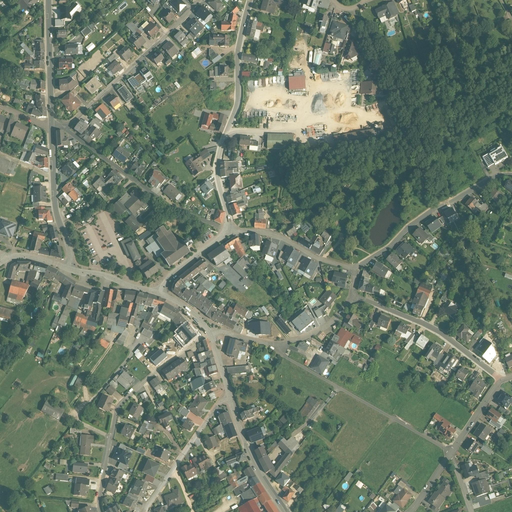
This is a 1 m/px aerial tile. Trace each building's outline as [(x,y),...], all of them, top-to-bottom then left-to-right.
[(29,0),(28,0),(22,0),(18,3),(16,5),(23,14),(34,5),(30,0),(29,0)] [(179,0),(173,0),(170,4),(179,13),(186,6),(180,1),(179,0)] [(222,5),(216,0),(211,0),(208,4),(216,11),(222,5)] [(264,0),(264,3),(262,12),(272,14),(275,3),(287,7),(288,3),(289,3),(289,1),(287,0),(264,0)] [(319,2),(319,0),(312,0),(310,7),(309,9),(316,11),(319,2)] [(171,10),(165,4),(162,7),(167,11),(169,12),(171,10)] [(234,6),(229,11),(232,13),(234,16),(239,10),(234,6)] [(390,6),(386,8),(385,7),(383,8),(383,9),(376,12),(379,20),(386,17),(389,21),(395,18),(395,17),(391,9),(390,6)] [(396,7),(391,9),(395,17),(399,15),(396,7)] [(210,15),(202,8),(196,15),(200,19),(203,22),(204,22),(210,15)] [(70,21),(70,15),(70,10),(61,10),(61,21),(64,21),(70,21)] [(169,12),(167,11),(162,16),(165,19),(164,20),(169,24),(175,18),(169,12)] [(229,16),(227,24),(222,24),(221,31),(227,31),(228,32),(229,31),(234,32),(234,27),(234,25),(235,25),(237,18),(235,18),(235,16),(234,16),(232,13),(229,16)] [(202,30),(192,20),(185,27),(191,33),(195,37),(202,30)] [(332,20),(327,36),(330,37),(334,24),(335,24),(336,21),(332,20)] [(97,24),(94,21),(88,27),(91,30),(95,28),(94,27),(97,24)] [(257,23),(250,21),(248,29),(255,31),(257,23)] [(265,25),(257,23),(255,31),(260,32),(263,33),(265,25)] [(152,24),(147,28),(148,29),(145,32),(148,34),(147,35),(148,35),(151,38),(155,35),(155,34),(159,31),(152,24)] [(335,24),(334,24),(330,37),(334,38),(338,39),(343,41),(347,28),(335,24)] [(88,27),(81,33),(85,39),(92,33),(88,27)] [(255,31),(248,29),(246,37),(258,40),(260,32),(255,31)] [(185,37),(180,32),(177,35),(178,35),(174,39),(182,47),(188,42),(185,38),(185,37)] [(76,37),(73,33),(67,38),(70,42),(76,37)] [(137,34),(133,38),(131,37),(128,40),(129,41),(138,51),(141,48),(140,47),(145,43),(140,37),(137,34)] [(220,37),(209,37),(209,45),(210,46),(213,46),(216,46),(218,45),(218,43),(218,41),(220,41),(220,37)] [(229,37),(220,37),(220,41),(220,43),(220,48),(228,48),(229,37)] [(356,43),(349,41),(345,57),(344,58),(345,59),(346,59),(346,60),(346,61),(348,61),(349,61),(349,60),(351,60),(351,59),(359,55),(356,49),(356,50),(355,47),(356,43)] [(167,46),(163,50),(171,59),(178,52),(169,43),(166,45),(167,46)] [(43,45),(36,45),(36,50),(33,50),(33,52),(36,52),(36,53),(44,53),(43,45)] [(77,46),(70,46),(70,47),(66,47),(66,55),(77,55),(77,46)] [(133,56),(126,48),(120,54),(119,55),(121,57),(125,62),(133,56)] [(116,50),(112,53),(113,54),(118,59),(121,57),(119,55),(120,54),(116,50)] [(212,50),(209,50),(209,56),(212,61),(218,58),(212,50)] [(158,53),(154,57),(154,56),(151,59),(158,67),(160,66),(159,63),(163,59),(161,56),(160,56),(158,53)] [(70,69),(70,61),(59,61),(59,69),(70,69)] [(269,69),(270,63),(261,61),(261,66),(263,67),(263,68),(269,69)] [(115,62),(107,69),(110,72),(114,76),(118,72),(119,73),(123,70),(116,62),(115,62)] [(224,67),(224,65),(219,65),(220,67),(219,67),(219,68),(219,77),(228,77),(228,67),(224,67)] [(153,79),(146,68),(141,71),(142,73),(140,74),(146,82),(147,83),(153,79)] [(140,74),(135,78),(141,86),(146,82),(140,74)] [(303,76),(289,78),(290,89),(305,88),(303,76)] [(102,86),(94,78),(84,87),(92,96),(102,86)] [(131,78),(127,81),(134,90),(136,89),(137,90),(142,87),(141,86),(135,78),(132,80),(131,78)] [(74,84),(70,80),(67,82),(60,82),(60,92),(68,91),(69,91),(75,85),(74,84)] [(75,85),(69,91),(71,93),(72,92),(74,89),(79,85),(76,82),(74,84),(75,85)] [(378,84),(366,84),(366,95),(372,96),(372,94),(376,94),(376,89),(378,89),(378,84)] [(124,87),(118,92),(127,104),(127,103),(126,102),(129,100),(130,101),(133,99),(124,87)] [(71,93),(62,101),(61,101),(72,113),(80,106),(73,98),(76,96),(72,92),(71,93)] [(213,100),(216,105),(226,99),(229,99),(229,97),(227,93),(226,93),(220,96),(213,100)] [(44,97),(38,97),(35,96),(36,100),(37,108),(38,109),(45,109),(44,105),(44,97)] [(113,96),(107,100),(113,109),(119,104),(116,100),(113,96)] [(229,105),(229,99),(226,99),(216,105),(219,110),(223,107),(225,107),(228,107),(229,105)] [(35,107),(26,104),(23,109),(32,113),(31,115),(38,118),(38,109),(37,108),(35,107)] [(97,114),(103,121),(110,115),(102,105),(95,111),(97,114)] [(103,121),(97,114),(94,117),(101,122),(102,123),(103,121)] [(213,117),(206,114),(202,128),(209,130),(210,127),(213,119),(213,117)] [(226,118),(214,114),(213,117),(213,119),(219,121),(224,123),(226,118)] [(99,125),(93,120),(89,125),(93,128),(98,131),(102,127),(99,125)] [(81,121),(74,130),(81,135),(82,136),(85,131),(88,127),(81,121)] [(27,129),(17,124),(13,133),(23,138),(27,129)] [(224,127),(217,125),(216,129),(215,132),(222,134),(224,127)] [(89,134),(85,131),(82,136),(81,135),(80,137),(89,144),(95,136),(97,138),(101,133),(98,131),(93,128),(89,134)] [(378,130),(334,138),(336,153),(381,144),(378,130)] [(294,136),(268,135),(268,150),(294,150),(294,136)] [(250,139),(240,138),(240,146),(250,147),(250,142),(250,139)] [(65,140),(64,140),(57,140),(57,148),(67,147),(68,141),(68,139),(65,139),(65,140)] [(45,150),(36,147),(35,154),(43,156),(43,155),(45,150)] [(495,166),(508,159),(502,148),(489,155),(495,166)] [(128,156),(118,149),(113,156),(123,163),(128,156)] [(206,150),(198,156),(201,161),(210,156),(206,150)] [(35,155),(29,154),(25,163),(31,165),(32,161),(35,155)] [(482,158),(488,168),(494,165),(489,155),(482,158)] [(193,159),(187,164),(189,167),(195,162),(197,165),(201,161),(198,156),(193,159)] [(10,163),(0,158),(0,172),(5,175),(8,170),(11,163),(10,163)] [(48,160),(40,160),(40,165),(40,170),(48,169),(48,160)] [(195,162),(189,167),(195,176),(202,171),(197,165),(195,162)] [(17,166),(11,163),(10,163),(11,163),(8,170),(14,172),(17,166)] [(71,163),(63,170),(64,172),(64,173),(66,175),(66,174),(69,177),(71,175),(72,175),(75,173),(74,172),(77,170),(71,163)] [(136,163),(133,167),(131,170),(139,177),(144,170),(136,163)] [(114,170),(108,176),(110,178),(113,181),(118,175),(114,170)] [(36,177),(37,174),(31,172),(28,180),(32,181),(33,176),(36,177)] [(158,176),(154,172),(153,173),(152,173),(151,173),(150,174),(150,175),(150,176),(150,177),(149,178),(151,179),(148,183),(151,185),(151,186),(152,187),(153,187),(154,187),(156,189),(159,185),(161,186),(165,181),(162,178),(162,177),(161,176),(160,175),(159,175),(158,176)] [(118,175),(113,181),(117,186),(123,180),(118,175)] [(239,176),(229,177),(231,189),(237,188),(240,188),(239,176)] [(110,178),(104,183),(107,186),(113,181),(110,178)] [(104,183),(99,179),(93,186),(97,190),(104,183)] [(107,186),(100,193),(100,194),(101,193),(106,198),(115,188),(117,186),(113,181),(107,186)] [(208,182),(201,188),(206,195),(213,190),(208,182)] [(104,183),(97,190),(100,193),(107,186),(104,183)] [(167,183),(161,190),(164,192),(169,186),(167,183)] [(74,191),(68,185),(63,190),(68,196),(74,191)] [(179,194),(169,186),(164,192),(164,193),(173,201),(179,194)] [(35,188),(34,188),(35,196),(46,196),(45,188),(41,188),(35,188)] [(497,189),(493,194),(493,193),(489,198),(496,203),(503,194),(497,189)] [(74,191),(68,196),(74,203),(80,198),(74,191)] [(134,191),(130,195),(132,197),(130,199),(126,194),(112,208),(113,210),(120,217),(126,212),(127,210),(133,216),(133,215),(136,219),(139,216),(136,213),(142,207),(145,210),(148,207),(140,198),(140,197),(134,191)] [(233,195),(226,198),(228,204),(236,202),(235,199),(233,195)] [(478,203),(472,198),(469,202),(475,207),(478,204),(478,203)] [(475,207),(469,202),(465,206),(472,211),(475,207)] [(481,207),(478,210),(482,213),(484,215),(488,209),(483,205),(481,207)] [(234,209),(230,210),(232,217),(240,214),(237,208),(234,209)] [(446,216),(448,220),(455,216),(452,210),(445,214),(446,216)] [(224,213),(218,211),(217,212),(214,221),(221,224),(224,213)] [(44,212),(38,212),(38,213),(39,221),(47,220),(47,223),(52,222),(52,218),(50,218),(49,212),(44,212)] [(131,217),(125,223),(135,233),(143,226),(136,219),(133,215),(133,216),(131,217)] [(434,218),(426,224),(430,231),(439,225),(434,218)] [(15,227),(6,225),(7,223),(0,220),(0,235),(9,238),(9,237),(12,237),(15,227)] [(296,223),(285,231),(290,236),(299,229),(297,226),(298,225),(296,223)] [(301,229),(305,233),(312,227),(308,223),(301,229)] [(51,230),(50,230),(52,241),(58,240),(56,229),(51,230)] [(178,245),(169,233),(167,234),(163,229),(156,234),(148,240),(151,245),(157,241),(165,253),(161,256),(169,267),(189,253),(187,250),(192,247),(188,242),(184,245),(182,242),(178,245)] [(333,234),(326,230),(322,236),(325,237),(325,242),(327,244),(333,234)] [(427,237),(420,230),(414,236),(419,241),(420,240),(423,243),(427,239),(428,238),(427,237)] [(45,235),(35,233),(33,239),(41,241),(44,242),(45,235)] [(211,233),(202,239),(205,242),(213,237),(211,233)] [(259,236),(252,236),(252,241),(253,241),(253,247),(260,247),(260,242),(261,241),(261,239),(259,238),(259,236)] [(242,248),(237,237),(231,240),(225,244),(228,248),(233,244),(237,251),(242,248)] [(45,250),(39,249),(41,241),(33,239),(30,252),(44,255),(45,250)] [(140,259),(131,239),(121,243),(127,257),(131,256),(134,262),(140,259)] [(311,245),(301,239),(298,244),(310,250),(313,246),(311,245)] [(165,253),(157,241),(151,245),(146,248),(150,253),(153,251),(158,258),(161,256),(165,253)] [(276,245),(267,242),(263,254),(272,257),(274,252),(276,245)] [(324,249),(316,244),(311,251),(319,256),(324,249)] [(398,251),(402,254),(406,259),(414,250),(408,245),(407,246),(405,244),(398,251)] [(213,261),(216,266),(227,259),(229,262),(233,259),(230,257),(229,255),(225,250),(222,246),(207,256),(211,262),(212,261),(213,261)] [(60,247),(54,248),(55,252),(51,251),(51,252),(50,257),(61,260),(61,254),(60,247)] [(294,251),(288,248),(284,253),(282,259),(288,263),(294,251)] [(294,251),(288,263),(294,266),(296,262),(300,255),(294,251)] [(245,255),(238,254),(233,257),(232,259),(248,274),(254,268),(245,255)] [(402,264),(392,254),(387,260),(393,266),(393,267),(396,270),(402,264)] [(299,270),(305,273),(311,262),(305,259),(302,265),(299,270)] [(158,272),(150,261),(146,264),(142,267),(139,269),(147,280),(158,272)] [(201,261),(193,267),(196,271),(196,270),(199,273),(206,267),(205,266),(201,261)] [(305,273),(311,277),(314,272),(318,266),(311,262),(305,273)] [(17,263),(12,266),(8,279),(13,281),(16,271),(17,271),(17,263)] [(31,263),(17,263),(17,271),(29,271),(31,263)] [(44,266),(32,263),(31,263),(29,271),(37,273),(37,271),(42,273),(44,266)] [(249,275),(237,263),(233,268),(244,279),(249,275)] [(380,266),(377,264),(373,271),(385,278),(388,271),(383,269),(383,268),(380,266)] [(58,272),(48,267),(45,274),(45,275),(43,278),(48,280),(49,279),(53,281),(55,278),(58,272)] [(193,267),(189,270),(194,277),(199,273),(196,270),(196,271),(193,267)] [(189,270),(178,278),(182,282),(184,285),(192,278),(194,277),(189,270)] [(371,274),(364,270),(362,278),(369,280),(371,274)] [(37,273),(29,271),(26,285),(30,287),(32,283),(33,283),(34,281),(36,278),(37,273)] [(63,275),(58,272),(55,278),(60,281),(63,275)] [(347,276),(335,273),(334,278),(335,278),(334,283),(339,284),(344,285),(345,281),(346,281),(347,276)] [(184,285),(182,282),(179,285),(178,286),(179,287),(179,288),(185,292),(187,288),(194,294),(195,292),(200,285),(201,286),(207,280),(202,276),(195,282),(192,278),(184,285)] [(68,287),(62,299),(68,302),(76,284),(65,277),(63,283),(68,287)] [(179,288),(177,287),(178,286),(179,285),(182,282),(178,278),(175,282),(173,286),(172,290),(172,292),(180,298),(185,292),(179,288)] [(369,280),(362,278),(362,279),(359,291),(366,293),(368,285),(369,280)] [(200,285),(195,292),(201,296),(204,292),(206,289),(208,290),(213,284),(207,280),(201,286),(200,285)] [(33,283),(32,283),(30,287),(28,289),(36,293),(39,287),(39,286),(41,284),(34,281),(33,283)] [(26,285),(12,282),(8,298),(17,300),(22,301),(28,289),(30,287),(26,285)] [(432,289),(421,283),(420,288),(431,293),(432,289)] [(368,285),(366,293),(372,294),(374,287),(368,285)] [(85,289),(78,287),(77,291),(75,297),(77,298),(81,300),(83,294),(85,289)] [(381,290),(374,287),(372,294),(379,296),(381,290)] [(194,294),(187,288),(185,292),(180,298),(188,303),(188,302),(194,294)] [(431,293),(420,288),(417,295),(428,299),(431,293)] [(337,297),(328,290),(325,294),(326,295),(323,299),(324,299),(321,302),(325,305),(328,308),(329,308),(337,297)] [(96,293),(89,291),(87,296),(85,302),(84,306),(87,306),(91,307),(96,293)] [(125,292),(113,291),(112,302),(114,303),(119,304),(120,297),(124,298),(125,292)] [(104,292),(96,293),(94,303),(96,304),(100,305),(104,292)] [(136,293),(125,292),(124,298),(128,298),(129,300),(129,301),(133,302),(136,293)] [(201,296),(195,292),(194,294),(188,302),(197,308),(203,298),(201,296)] [(148,296),(138,293),(135,304),(139,305),(139,304),(145,306),(146,303),(148,296)] [(446,293),(441,300),(444,303),(449,295),(446,293)] [(428,299),(417,295),(413,304),(417,306),(424,309),(428,299)] [(155,298),(148,296),(146,303),(152,305),(155,298)] [(62,299),(55,297),(54,301),(67,306),(68,302),(62,299)] [(81,300),(77,298),(73,309),(78,310),(81,300)] [(165,301),(155,298),(152,305),(158,307),(155,313),(159,314),(164,304),(165,301)] [(203,298),(197,308),(200,310),(206,300),(203,298)] [(206,300),(200,310),(204,313),(210,303),(206,300)] [(454,306),(448,302),(443,309),(447,312),(446,314),(454,319),(458,312),(460,310),(454,306)] [(210,303),(204,313),(206,315),(211,307),(213,304),(210,303)] [(179,312),(164,304),(159,314),(159,315),(164,318),(165,317),(172,321),(177,315),(178,313),(179,312)] [(237,304),(233,311),(236,313),(245,318),(249,311),(237,304)] [(424,309),(417,306),(413,314),(421,317),(424,309)] [(16,311),(1,307),(0,309),(0,314),(13,318),(16,311)] [(216,310),(211,307),(206,315),(211,319),(216,312),(217,310),(216,309),(216,310)] [(319,319),(323,316),(320,311),(319,309),(319,308),(314,311),(319,319)] [(65,309),(62,315),(61,315),(58,324),(63,327),(70,311),(65,309)] [(147,313),(143,311),(142,313),(141,315),(140,319),(142,320),(144,321),(148,313),(147,313)] [(223,315),(216,312),(211,319),(218,323),(223,315)] [(305,312),(299,318),(307,328),(314,323),(308,316),(305,312)] [(110,313),(109,313),(108,318),(106,327),(113,328),(113,326),(126,329),(129,317),(125,317),(112,314),(110,313)] [(153,315),(148,313),(144,321),(141,327),(145,328),(149,331),(152,325),(157,317),(153,315)] [(187,323),(178,313),(177,315),(172,321),(179,329),(187,323)] [(84,317),(76,314),(71,330),(80,333),(81,331),(82,331),(86,325),(88,318),(84,317)] [(358,318),(350,314),(345,323),(353,327),(354,326),(359,328),(362,324),(357,320),(358,318)] [(224,316),(223,315),(218,323),(224,326),(228,318),(224,316)] [(281,319),(285,324),(287,322),(281,315),(279,317),(281,319)] [(381,316),(378,325),(387,329),(391,321),(386,319),(386,318),(381,316)] [(108,318),(101,317),(99,327),(106,328),(106,327),(108,318)] [(91,319),(88,318),(86,325),(82,331),(92,334),(96,329),(98,322),(94,321),(91,319)] [(137,318),(135,318),(133,325),(137,326),(139,327),(142,320),(140,319),(137,318)] [(299,318),(292,323),(295,327),(301,333),(307,328),(299,318)] [(228,319),(224,326),(232,331),(235,326),(236,323),(232,321),(228,319)] [(287,335),(292,331),(285,324),(281,319),(277,323),(287,335)] [(248,330),(255,330),(255,325),(256,324),(255,320),(248,322),(248,330)] [(193,331),(187,323),(179,329),(175,333),(177,335),(175,338),(184,347),(186,345),(186,346),(196,337),(194,334),(195,334),(192,331),(193,331)] [(258,336),(270,335),(269,327),(266,328),(265,324),(256,324),(255,325),(255,330),(256,333),(256,336),(258,336)] [(409,329),(401,324),(399,329),(400,329),(398,332),(406,336),(409,329)] [(243,328),(239,325),(238,328),(235,332),(240,335),(243,331),(243,328)] [(464,326),(456,335),(459,338),(460,337),(467,343),(472,337),(467,333),(469,330),(464,326)] [(352,335),(341,329),(337,337),(335,335),(331,341),(339,346),(343,348),(344,349),(349,339),(352,335)] [(125,331),(118,340),(124,343),(128,333),(125,331)] [(154,334),(149,331),(145,336),(150,339),(154,334)] [(405,342),(408,344),(414,336),(412,334),(405,342)] [(408,344),(405,349),(408,351),(418,339),(414,336),(408,344)] [(425,338),(422,336),(422,337),(416,345),(423,350),(429,342),(425,339),(425,338)] [(110,343),(100,337),(97,343),(106,349),(110,343)] [(207,340),(203,342),(205,348),(206,353),(211,351),(207,340)] [(238,342),(232,340),(231,343),(229,350),(227,355),(232,357),(232,359),(237,360),(240,350),(246,352),(248,345),(242,343),(238,342)] [(331,341),(324,353),(332,357),(336,351),(339,346),(331,341)] [(479,356),(483,359),(491,348),(492,346),(485,341),(482,345),(477,351),(481,354),(479,356)] [(304,343),(300,344),(298,348),(306,352),(309,346),(304,343)] [(205,348),(201,349),(199,344),(197,345),(200,355),(205,354),(206,353),(205,348)] [(146,349),(141,345),(137,350),(142,354),(146,349)] [(434,345),(428,354),(432,357),(433,356),(436,358),(438,354),(440,355),(441,354),(443,351),(437,347),(437,348),(434,346),(434,345)] [(494,351),(491,348),(483,359),(490,364),(493,360),(496,357),(494,351)] [(167,358),(160,350),(155,355),(161,362),(167,358)] [(206,353),(205,354),(206,357),(207,361),(213,359),(211,351),(206,353)] [(433,356),(432,357),(429,360),(434,363),(436,360),(437,361),(441,356),(442,355),(441,354),(440,355),(438,354),(436,358),(433,356)] [(155,355),(150,359),(153,363),(156,367),(161,362),(155,355)] [(457,361),(448,355),(447,358),(445,361),(442,365),(441,368),(448,373),(457,361)] [(441,356),(437,361),(436,360),(434,363),(433,364),(434,365),(437,367),(438,366),(442,359),(443,357),(441,356)] [(329,363),(319,357),(311,369),(322,375),(329,363)] [(181,360),(176,362),(182,372),(182,371),(187,369),(187,368),(186,367),(183,362),(181,359),(181,360)] [(213,359),(205,362),(206,364),(200,366),(199,366),(198,369),(200,369),(206,367),(215,365),(213,359)] [(182,372),(176,362),(176,363),(172,365),(171,366),(172,366),(177,374),(178,374),(182,372)] [(215,365),(206,367),(208,373),(209,376),(217,373),(215,365)] [(177,374),(172,366),(167,369),(173,378),(178,375),(178,374),(177,374)] [(249,366),(227,368),(229,375),(249,373),(249,366)] [(173,378),(167,369),(163,372),(162,372),(167,379),(168,381),(169,381),(173,378)] [(461,369),(456,378),(463,383),(469,374),(461,369)] [(134,381),(124,373),(119,378),(117,381),(127,390),(130,386),(131,385),(130,385),(134,381)] [(79,376),(74,388),(79,391),(84,378),(79,376)] [(156,378),(150,382),(154,389),(161,385),(156,378)] [(204,382),(202,378),(195,380),(195,381),(198,389),(204,386),(205,386),(204,382)] [(476,381),(470,389),(475,392),(472,396),(477,400),(480,395),(480,396),(486,387),(482,385),(483,383),(477,379),(476,381)] [(205,386),(204,386),(206,392),(213,389),(211,383),(208,384),(205,386)] [(161,385),(154,389),(158,395),(166,390),(165,389),(163,385),(162,384),(161,385)] [(116,391),(111,386),(107,391),(112,395),(116,391)] [(56,387),(53,392),(68,400),(71,395),(56,387)] [(511,400),(511,398),(504,393),(496,404),(501,407),(505,410),(511,400)] [(113,401),(103,396),(97,408),(108,412),(110,408),(109,408),(113,401)] [(199,397),(189,411),(199,418),(202,414),(200,412),(207,403),(199,397)] [(64,411),(47,401),(41,412),(58,421),(64,411)] [(143,409),(134,404),(132,408),(128,415),(137,420),(143,409)] [(505,410),(501,407),(499,411),(507,416),(509,413),(505,410)] [(255,409),(240,415),(243,422),(251,418),(249,414),(252,413),(253,414),(257,413),(255,409)] [(501,416),(492,410),(487,417),(496,423),(497,423),(501,416)] [(169,413),(164,416),(167,422),(172,420),(169,413)] [(228,413),(219,417),(222,424),(223,424),(224,427),(225,427),(232,424),(228,413)] [(284,415),(280,420),(285,425),(289,420),(284,415)] [(164,416),(158,419),(160,424),(163,423),(166,430),(170,428),(167,422),(164,416)] [(187,419),(187,421),(186,420),(182,427),(190,432),(190,431),(191,432),(192,429),(194,426),(191,423),(192,422),(187,419)] [(222,424),(212,431),(215,436),(226,429),(225,427),(224,427),(223,424),(222,424)] [(232,424),(225,427),(226,429),(230,440),(237,437),(232,424)] [(449,427),(444,424),(440,430),(444,432),(443,434),(443,436),(445,437),(447,437),(450,439),(452,435),(451,435),(452,434),(454,434),(455,432),(451,429),(452,429),(449,427)] [(482,425),(474,435),(484,442),(491,432),(482,425)] [(129,426),(129,428),(124,426),(123,430),(122,430),(120,433),(121,433),(121,435),(131,439),(135,430),(131,429),(132,427),(129,426)] [(260,429),(248,433),(252,443),(264,439),(260,429)] [(504,437),(499,433),(495,439),(500,443),(504,437)] [(93,437),(82,436),(80,456),(89,456),(90,444),(93,444),(93,437)] [(213,437),(205,441),(205,442),(204,443),(205,445),(206,445),(209,451),(215,448),(215,449),(218,448),(213,437)] [(284,440),(278,445),(279,445),(281,448),(287,442),(284,440)] [(477,444),(471,440),(465,449),(472,454),(478,446),(477,444)] [(297,441),(294,443),(293,442),(289,445),(295,451),(300,445),(297,441)] [(276,442),(267,451),(270,454),(279,445),(278,445),(276,442)] [(289,445),(287,442),(281,448),(287,454),(291,457),(295,451),(289,445)] [(263,448),(255,452),(259,461),(267,457),(263,448)] [(126,466),(131,456),(123,452),(117,449),(113,459),(120,463),(126,466)] [(163,452),(160,451),(156,458),(166,463),(170,454),(163,451),(163,452)] [(244,453),(236,456),(238,461),(239,463),(247,460),(244,453)] [(275,470),(273,469),(274,470),(269,472),(275,477),(291,457),(287,454),(275,470)] [(236,456),(226,460),(225,460),(227,465),(238,461),(236,456)] [(211,467),(205,457),(198,461),(196,462),(199,466),(200,469),(204,467),(206,470),(211,467)] [(269,460),(261,464),(266,474),(269,472),(274,470),(273,469),(269,460)] [(159,466),(148,461),(142,473),(147,475),(153,478),(156,473),(155,473),(156,470),(157,471),(159,466)] [(126,466),(120,463),(118,468),(122,470),(126,472),(128,466),(126,466)] [(87,466),(73,465),(73,473),(87,474),(87,466)] [(466,465),(462,467),(466,479),(467,479),(466,478),(472,476),(472,477),(479,475),(477,467),(468,469),(466,465)] [(194,470),(191,466),(189,467),(187,468),(186,468),(185,468),(183,469),(182,470),(186,478),(192,475),(192,476),(196,474),(194,470)] [(232,468),(225,472),(228,478),(235,474),(233,470),(232,468)] [(251,468),(244,472),(246,477),(247,476),(249,479),(250,481),(256,477),(251,468)] [(121,473),(114,470),(110,477),(113,479),(120,482),(124,474),(121,473)] [(225,472),(217,477),(220,482),(227,478),(228,478),(225,472)] [(348,482),(354,475),(350,472),(344,480),(348,482)] [(240,482),(235,474),(228,478),(227,478),(232,488),(233,490),(241,486),(240,482)] [(153,478),(147,475),(144,481),(149,483),(152,484),(155,479),(153,478)] [(277,482),(284,488),(285,487),(290,480),(283,475),(277,482)] [(250,481),(249,482),(253,488),(260,484),(256,477),(250,481)] [(290,480),(285,487),(288,489),(293,483),(290,480)] [(480,482),(472,485),(474,490),(475,489),(477,497),(476,497),(477,498),(489,494),(486,487),(488,486),(486,481),(486,480),(480,482)] [(111,482),(110,481),(107,489),(110,491),(110,492),(112,493),(114,493),(115,493),(118,485),(111,482)] [(141,483),(138,481),(134,488),(144,492),(148,486),(147,485),(141,483)] [(406,485),(400,481),(398,485),(399,486),(398,487),(402,490),(406,485)] [(444,484),(442,482),(435,492),(436,493),(443,498),(445,499),(452,489),(448,486),(444,483),(444,484)] [(247,487),(245,483),(241,486),(233,490),(237,497),(241,495),(242,495),(242,494),(243,494),(243,493),(244,493),(246,492),(244,489),(247,487)] [(260,484),(253,488),(259,497),(266,493),(260,484)] [(85,486),(75,485),(74,496),(84,497),(85,486)] [(47,495),(53,492),(49,486),(44,489),(47,495)] [(144,492),(134,488),(131,494),(133,495),(139,498),(141,499),(144,492)] [(246,492),(244,493),(243,493),(243,494),(242,494),(242,495),(241,495),(246,504),(253,500),(259,497),(253,488),(246,492)] [(178,490),(173,492),(173,495),(164,498),(167,506),(168,509),(168,508),(168,507),(177,504),(177,505),(183,503),(178,490)] [(294,493),(289,490),(287,493),(283,499),(289,502),(294,493)] [(410,495),(404,490),(404,491),(402,494),(399,497),(400,498),(406,503),(406,502),(409,499),(408,499),(410,495)] [(271,501),(266,493),(259,497),(260,500),(264,505),(271,501)] [(443,498),(436,493),(428,503),(434,507),(436,509),(436,508),(443,498)] [(406,503),(400,498),(398,500),(398,499),(397,499),(397,500),(396,500),(395,502),(394,502),(393,502),(402,509),(407,503),(406,502),(406,503)] [(443,498),(436,508),(439,510),(440,510),(447,500),(445,499),(443,498)] [(130,501),(126,499),(123,506),(133,511),(136,504),(136,503),(130,501)] [(258,511),(255,504),(253,500),(246,504),(244,505),(248,511),(258,511)] [(267,509),(266,510),(267,511),(268,511),(272,511),(277,510),(271,501),(264,505),(267,509)]
